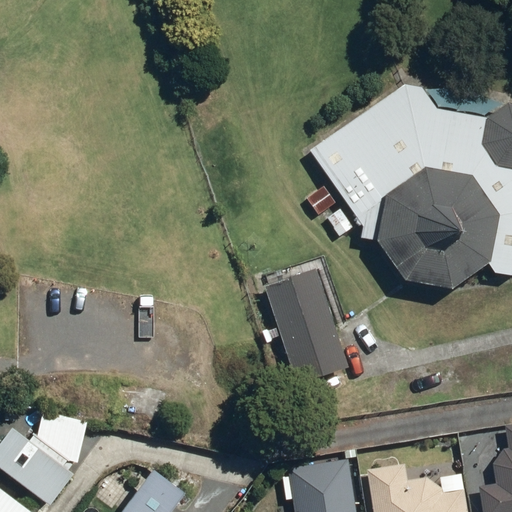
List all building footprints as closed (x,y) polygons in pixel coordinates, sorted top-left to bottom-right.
[(310,149),(402,282),(451,288),(488,263),(511,267),(511,103),(508,103),(484,119),(437,108),(422,86),(404,87),(310,149)] [(350,382),(314,270),(264,286),(301,398),(350,382)] [(0,451),(0,457),(57,504),(86,464),(96,418),(47,407),(41,431),(39,433),(25,421),(0,451)] [(477,474),(477,476),(478,484),(468,486),(472,511),(511,511),(511,425),(500,427),(501,434),(500,435),(498,436),(497,436),(496,437),(495,438),(493,439),(492,440),(491,441),(490,442),(489,443),(488,444),(487,445),(486,446),(485,448),(484,449),(483,450),(483,451),(482,453),(481,454),(481,455),(480,457),(479,458),(479,460),(479,461),(478,463),(478,464),(478,466),(477,467),(477,469),(477,470),(477,472),(477,473),(477,474)] [(291,502),(292,511),(352,511),(344,460),(285,469),(286,478),(279,479),(283,503),(291,502)] [(178,511),(196,487),(163,463),(128,511),(178,511)] [(436,489),(419,481),(402,483),(400,465),(362,471),(368,511),(463,511),(458,477),(434,480),(436,489)] [(47,511),(0,477),(0,511),(47,511)]
